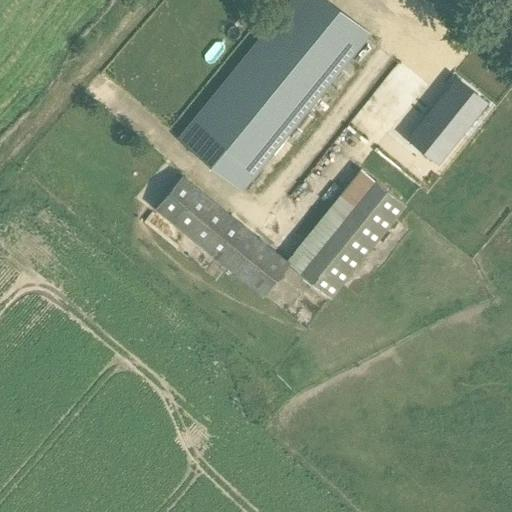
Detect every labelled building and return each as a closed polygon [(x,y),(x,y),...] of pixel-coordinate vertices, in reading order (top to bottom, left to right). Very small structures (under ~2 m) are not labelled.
[(180,139),(241,189),(357,48),(348,41),(298,0),(293,0),(274,24),(225,84),(180,139)] [(357,48),(366,36),(358,30),(348,41),(357,48)] [(457,76),(407,139),(438,164),(489,101),(457,76)] [(331,299),(406,205),(360,168),(286,260),(289,263),(288,264),(331,299)] [(286,260),(181,175),(154,208),(263,296),(288,264),(289,263),(286,260)]
